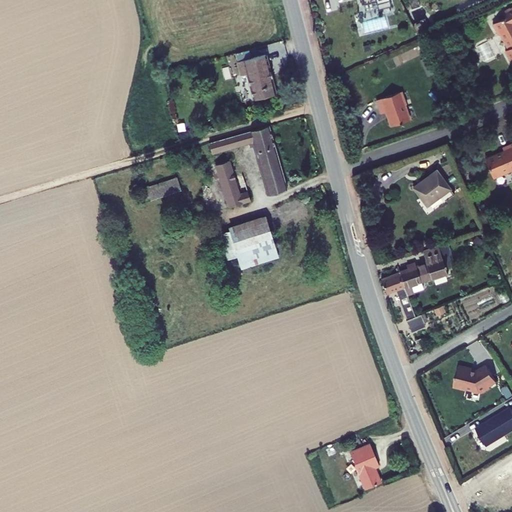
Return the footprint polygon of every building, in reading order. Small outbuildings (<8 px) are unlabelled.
[(511,24),(511,7),(496,16),(499,20),(485,27),(490,38),(493,36),(501,53),(497,55),(503,67),(511,62),(511,55),(509,49),(511,47),(511,36),(507,27),(511,24)] [(255,57),(227,65),(230,78),(237,76),(244,102),(266,97),(255,57)] [(393,94),(368,103),(373,118),(378,116),(382,129),(401,122),(396,106),(397,106),(393,94)] [(269,125),(209,143),(213,153),(254,141),(269,194),(287,189),(269,125)] [(483,157),(492,175),(507,168),(508,170),(511,168),(511,141),(501,146),(502,149),(483,157)] [(216,165),(229,207),(251,200),(243,175),(235,178),(229,160),(216,165)] [(507,168),(492,175),(493,178),(508,170),(507,168)] [(434,171),(409,187),(420,207),(446,191),(434,171)] [(173,182),(135,194),(139,207),(177,194),(173,182)] [(296,203),(262,217),(268,232),(302,218),(296,203)] [(262,224),(214,239),(222,264),(233,260),(237,272),(274,261),(262,224)] [(436,251),(420,256),(425,270),(412,274),(410,269),(403,271),(405,276),(397,279),(402,293),(446,278),(436,251)] [(402,293),(397,279),(379,285),(384,299),(395,295),(397,301),(395,302),(396,304),(405,301),(402,293)] [(405,301),(396,304),(403,324),(402,325),(405,334),(420,327),(416,318),(412,320),(405,301)] [(474,371),(457,366),(452,385),(477,392),(493,382),(484,366),(474,371)] [(511,429),(511,418),(506,409),(473,430),(483,448),(511,429)] [(366,448),(345,456),(361,493),(376,486),(370,472),(375,470),(366,448)] [(504,461),(489,468),(494,477),(508,470),(504,461)]
